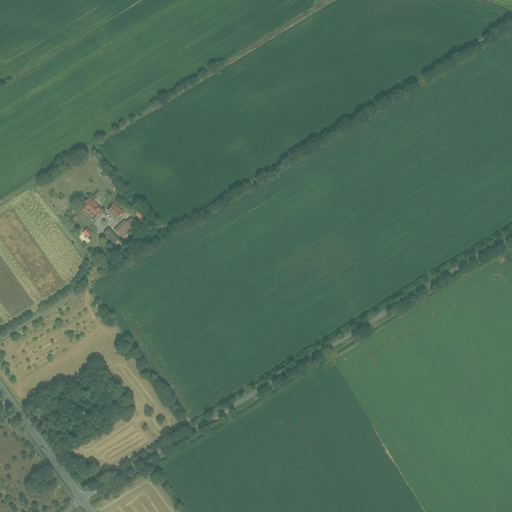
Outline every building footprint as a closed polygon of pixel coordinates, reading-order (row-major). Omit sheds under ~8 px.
[(104,210),(90,196),(80,206),(93,220),(104,210)] [(121,209),(115,202),(111,206),(112,207),(108,210),(116,218),(121,214),(122,215),(125,212),(122,208),(121,209)] [(147,217),(139,209),(135,214),(143,222),(147,217)] [(131,216),(126,221),(132,227),(134,230),(139,225),(131,216)] [(126,221),(125,219),(114,229),(122,237),(132,227),(126,221)] [(120,238),(110,226),(104,232),(114,243),(120,238)] [(93,233),(88,227),(83,232),(88,237),(93,233)]
